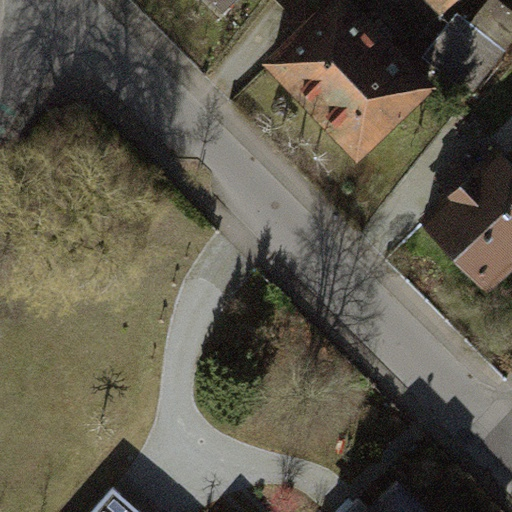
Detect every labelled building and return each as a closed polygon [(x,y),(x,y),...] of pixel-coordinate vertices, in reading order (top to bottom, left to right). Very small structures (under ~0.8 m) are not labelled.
[(214,0),(231,17),(247,0),(214,0)] [(363,0),(340,0),(270,71),(371,171),(453,88),(363,0)] [(432,0),(446,15),(461,0),(432,0)] [(430,222),(508,300),(511,295),(511,160),(503,151),(430,222)] [(441,511),(407,479),(376,511),(441,511)] [(134,511),(121,501),(111,511),(134,511)]
